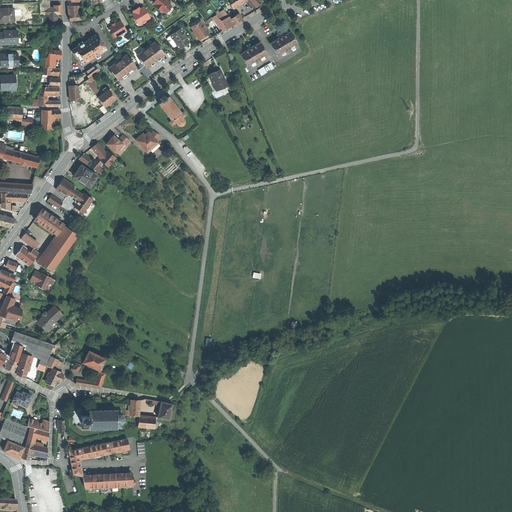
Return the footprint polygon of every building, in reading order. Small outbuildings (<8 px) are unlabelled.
[(163,9),(167,12),(171,5),(167,3),(169,1),(167,0),(155,0),(154,2),(157,5),(156,7),(161,11),(163,9)] [(48,15),(55,14),(54,9),(47,9),(47,5),(39,6),(39,15),(42,15),(48,15)] [(78,6),(68,6),(68,9),(69,15),(77,14),(78,6)] [(15,8),(0,7),(0,19),(15,20),(15,18),(15,9),(15,8)] [(133,12),(132,13),(134,17),(133,18),(134,20),(137,24),(141,21),(142,23),(146,21),(145,19),(149,16),(143,7),(140,10),(139,8),(133,12)] [(214,16),(222,29),(225,27),(226,28),(229,26),(233,23),(232,21),(230,18),(227,13),(223,8),(216,13),(217,14),(214,16)] [(238,12),(234,15),(230,18),(232,21),(240,16),(238,12)] [(57,25),(57,14),(55,14),(48,15),(49,25),(57,25)] [(195,32),(198,36),(203,33),(207,30),(200,20),(191,26),(192,27),(195,32)] [(111,26),(109,28),(113,33),(112,34),(114,38),(116,37),(117,38),(118,37),(122,34),(127,31),(120,21),(117,22),(115,24),(111,26)] [(176,44),(179,47),(183,44),(188,40),(179,28),(170,35),(176,44)] [(0,44),(18,43),(18,31),(8,31),(8,33),(0,34),(0,39),(0,44)] [(269,43),(276,55),(296,44),(289,32),(282,36),(278,38),(269,43)] [(72,50),(80,62),(84,60),(85,62),(99,53),(98,51),(104,47),(96,34),(89,39),(90,41),(86,44),(85,42),(72,50)] [(134,48),(147,66),(155,60),(158,58),(165,52),(152,34),(134,48)] [(173,46),(176,44),(170,35),(166,38),(173,46)] [(238,52),(245,65),(266,54),(259,41),(251,46),(247,48),(238,52)] [(61,50),(54,50),(54,51),(48,50),(48,53),(48,56),(48,57),(54,58),(60,58),(60,55),(61,50)] [(1,67),(19,66),(18,53),(0,54),(0,61),(1,67)] [(110,66),(119,79),(126,73),(131,70),(137,66),(127,53),(110,66)] [(53,66),(54,58),(48,57),(48,56),(44,56),(43,67),(52,67),(53,66)] [(143,63),(138,67),(142,73),(147,69),(143,63)] [(84,79),(85,81),(93,75),(102,69),(98,64),(82,75),(77,77),(77,82),(81,80),(84,79)] [(50,79),(50,75),(47,75),(47,68),(43,68),(39,85),(49,85),(49,84),(50,79)] [(146,78),(151,74),(147,69),(142,73),(146,78)] [(209,74),(216,90),(227,85),(220,69),(214,72),(209,74)] [(91,90),(94,94),(98,91),(95,88),(96,88),(92,81),(95,79),(93,75),(85,81),(91,90)] [(16,76),(2,76),(2,83),(2,89),(8,89),(16,89),(16,76)] [(77,87),(77,88),(79,93),(82,92),(91,90),(85,81),(77,87)] [(37,106),(46,106),(47,102),(47,95),(47,87),(42,87),(38,95),(37,99),(37,106)] [(50,87),(47,87),(47,95),(58,96),(58,91),(58,87),(52,87),(50,87)] [(97,98),(104,107),(109,103),(114,99),(107,90),(104,93),(97,98)] [(182,126),(182,125),(183,124),(184,124),(184,123),(184,121),(185,121),(185,120),(184,120),(182,118),(186,115),(183,111),(181,112),(178,108),(178,107),(177,107),(175,103),(174,102),(171,99),(171,98),(171,97),(170,98),(169,96),(169,95),(168,95),(167,95),(167,96),(165,98),(164,95),(164,94),(163,94),(162,94),(162,95),(160,97),(159,96),(158,97),(159,98),(158,98),(159,99),(159,98),(161,101),(159,102),(158,102),(158,103),(158,104),(159,104),(160,105),(159,106),(160,107),(161,106),(164,110),(163,111),(164,111),(167,115),(167,116),(168,116),(171,120),(170,120),(169,122),(171,126),(175,123),(177,125),(177,126),(178,126),(178,125),(180,125),(180,126),(182,126)] [(108,112),(104,107),(97,98),(87,102),(85,103),(86,108),(91,121),(99,118),(102,116),(108,112)] [(40,122),(40,123),(41,123),(44,123),(51,123),(52,117),(51,117),(50,110),(41,110),(40,122)] [(155,130),(151,134),(155,139),(160,135),(155,130)] [(140,134),(135,139),(147,151),(150,148),(152,150),(160,143),(155,139),(151,134),(148,131),(145,134),(142,136),(140,134)] [(106,144),(115,151),(119,147),(122,143),(119,140),(113,135),(110,139),(106,144)] [(123,135),(119,140),(122,143),(125,145),(129,140),(123,135)] [(95,145),(91,147),(101,159),(106,156),(107,155),(104,151),(97,143),(95,145)] [(0,147),(0,157),(11,161),(13,151),(4,149),(0,147)] [(106,149),(104,151),(107,155),(108,156),(107,157),(106,156),(101,159),(102,160),(98,164),(96,162),(91,167),(101,174),(115,157),(106,149)] [(39,158),(13,151),(11,161),(36,167),(37,163),(39,158)] [(78,159),(83,162),(87,156),(84,154),(78,159)] [(74,176),(90,187),(97,176),(91,172),(91,173),(80,166),(77,171),(74,176)] [(59,183),(58,186),(58,187),(59,189),(58,190),(67,196),(68,194),(78,201),(74,207),(75,207),(83,213),(86,208),(88,209),(91,204),(90,203),(91,202),(93,199),(84,193),(83,194),(75,189),(76,187),(63,178),(59,183)] [(0,191),(18,192),(18,184),(0,182),(0,191)] [(18,192),(29,193),(32,185),(18,184),(18,192)] [(48,200),(59,207),(62,202),(51,195),(48,200)] [(95,205),(91,202),(90,203),(91,204),(88,209),(86,208),(83,213),(81,215),(86,218),(95,205)] [(34,219),(52,231),(59,221),(56,219),(42,209),(37,215),(34,219)] [(0,224),(9,227),(12,223),(14,219),(5,216),(2,216),(0,215),(0,224)] [(63,224),(59,221),(52,231),(56,234),(63,224)] [(77,234),(63,224),(56,234),(37,261),(51,271),(77,234)] [(21,238),(35,248),(38,244),(24,233),(21,238)] [(16,256),(29,266),(36,255),(23,245),(20,251),(18,253),(16,256)] [(7,263),(6,265),(10,267),(13,268),(20,271),(19,264),(8,260),(7,263)] [(13,275),(0,270),(0,269),(0,275),(13,281),(13,275)] [(32,275),(30,279),(36,282),(36,283),(45,288),(44,289),(48,291),(54,279),(46,275),(45,276),(35,270),(32,275)] [(14,283),(8,280),(8,281),(5,286),(2,292),(9,294),(14,283)] [(1,307),(0,309),(0,314),(7,317),(11,306),(15,298),(6,295),(1,307)] [(21,309),(11,306),(7,317),(16,320),(20,321),(21,309)] [(41,325),(44,329),(54,320),(61,314),(54,306),(37,321),(41,325)] [(7,317),(0,314),(0,320),(6,322),(14,325),(16,320),(7,317)] [(58,325),(54,320),(44,329),(49,334),(58,325)] [(14,331),(11,341),(23,345),(25,346),(21,358),(29,361),(30,360),(40,364),(39,368),(44,370),(53,344),(14,331)] [(254,334),(256,340),(265,337),(263,331),(254,334)] [(11,341),(10,341),(4,339),(4,341),(2,346),(13,349),(21,351),(23,345),(11,341)] [(18,361),(21,351),(13,349),(12,354),(11,359),(18,361)] [(90,365),(99,370),(100,369),(102,364),(105,358),(88,350),(83,362),(90,365)] [(46,365),(52,367),(54,368),(55,366),(58,360),(58,359),(51,356),(46,365)] [(27,369),(29,361),(21,358),(16,373),(20,375),(24,377),(27,369)] [(8,359),(4,367),(9,369),(13,371),(17,363),(8,359)] [(72,368),(77,371),(80,366),(76,363),(72,368)] [(54,368),(52,367),(46,381),(50,383),(54,385),(56,379),(60,372),(60,371),(54,368)] [(99,371),(98,371),(95,382),(94,386),(100,387),(105,373),(100,372),(99,371)] [(9,380),(2,399),(8,401),(15,382),(9,380)] [(18,401),(26,406),(31,396),(27,393),(22,391),(21,393),(17,391),(13,399),(18,401)] [(134,400),(131,400),(130,410),(130,415),(138,416),(138,414),(138,413),(138,400),(134,400)] [(172,404),(161,401),(157,417),(168,420),(172,404)] [(89,415),(82,415),(81,424),(89,424),(89,428),(116,428),(117,428),(122,428),(122,423),(124,421),(124,417),(121,414),(121,410),(117,410),(89,410),(89,415)] [(155,417),(139,416),(138,427),(154,428),(155,417)] [(7,440),(20,445),(27,426),(5,417),(0,430),(0,434),(2,438),(7,440)] [(27,425),(30,425),(37,427),(48,431),(49,425),(43,423),(36,421),(36,420),(29,418),(27,425)] [(30,425),(26,441),(33,443),(33,440),(34,436),(36,428),(37,427),(30,425)] [(48,431),(36,428),(34,436),(46,439),(47,435),(48,431)] [(127,438),(69,450),(70,459),(78,458),(79,457),(79,459),(83,458),(82,457),(89,455),(89,457),(94,456),(93,454),(99,453),(99,455),(104,454),(104,452),(107,452),(107,454),(111,453),(111,452),(115,451),(115,450),(121,449),(122,456),(130,454),(127,438)] [(23,446),(20,445),(7,440),(3,450),(11,453),(19,457),(23,446)] [(33,443),(26,441),(22,457),(28,459),(30,452),(32,443),(33,443)] [(144,441),(137,442),(138,456),(145,455),(144,441)] [(47,447),(32,443),(30,452),(47,456),(47,451),(47,447)] [(80,468),(78,458),(70,459),(71,464),(72,468),(80,468)] [(132,472),(82,475),(85,488),(132,486),(132,472)] [(16,500),(0,498),(0,508),(16,510),(16,505),(16,500)]
